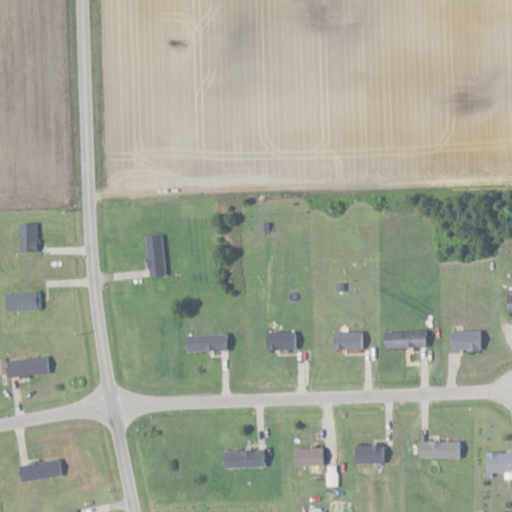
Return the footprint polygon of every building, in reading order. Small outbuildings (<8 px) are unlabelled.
[(41,223),(21,224),(22,252),(41,252),(41,223)] [(152,277),(168,276),(167,236),(151,236),(152,277)] [(9,310),(43,309),(43,292),(9,293),(9,310)] [(389,332),(389,349),(432,347),(431,330),(389,332)] [(486,350),(485,330),(452,331),(453,351),(486,350)] [(301,349),(301,332),(269,333),(269,350),(301,349)] [(367,349),(367,332),(337,332),(337,349),(367,349)] [(191,352),(233,351),(232,334),(191,336),(191,352)] [(14,378),(54,372),(51,355),(11,362),(14,378)] [(423,458),(465,459),(465,441),(424,440),(423,458)] [(388,446),(357,446),(357,463),(388,464),(388,446)] [(297,467),(329,466),(328,448),(296,448),(297,467)] [(227,468),(270,467),(270,450),(227,451),(227,468)] [(511,452),(488,453),(489,474),(511,473),(511,452)] [(24,464),(26,481),(66,476),(64,459),(24,464)]
